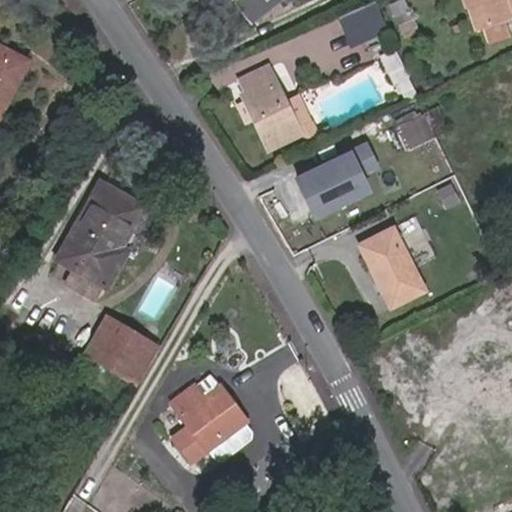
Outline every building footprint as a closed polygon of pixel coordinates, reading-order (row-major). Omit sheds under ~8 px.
[(238,0),(254,19),(279,0),(285,0),(289,4),(294,0),(238,0)] [(340,0),(345,10),(364,0),(340,0)] [(511,0),(468,0),(478,28),(483,27),(504,20),(511,17),(511,0)] [(378,5),(342,23),(354,47),(390,29),(378,5)] [(510,36),(504,20),(483,27),(490,43),(510,36)] [(0,111),(25,61),(0,49),(0,111)] [(243,97),(270,151),(300,136),(268,68),(240,81),(246,94),(243,97)] [(425,111),(402,126),(414,146),(438,132),(425,111)] [(367,147),(299,181),(318,219),(370,193),(362,176),(377,168),(367,147)] [(61,260),(78,269),(108,285),(126,250),(122,247),(141,209),(100,184),(61,260)] [(391,306),(423,290),(392,231),(361,247),(391,306)] [(99,301),(108,285),(78,269),(69,284),(99,301)] [(86,353),(139,385),(161,350),(107,318),(86,353)] [(471,354),(479,370),(471,373),(500,435),(511,428),(511,363),(501,340),(471,354)] [(221,405),(228,399),(211,376),(191,390),(201,403),(213,394),(221,405)] [(175,439),(191,461),(208,448),(243,422),(244,421),(228,399),(221,405),(213,394),(201,403),(191,390),(174,402),(191,427),(175,439)] [(216,459),(222,460),(250,438),(251,432),(243,422),(208,448),(216,459)]
